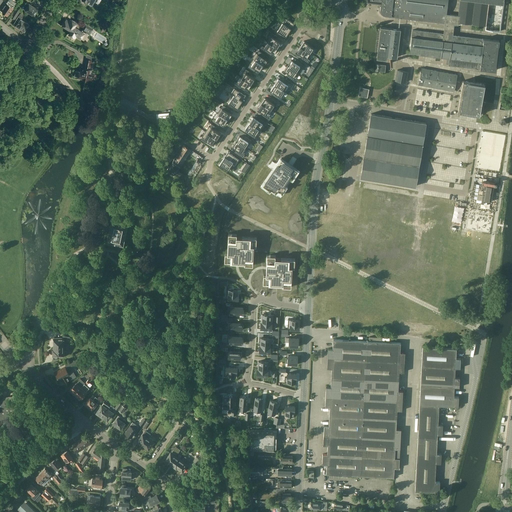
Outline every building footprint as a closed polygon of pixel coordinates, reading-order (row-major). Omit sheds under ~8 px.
[(12,0),(8,0),(8,1),(6,3),(1,11),(3,12),(3,13),(5,14),(6,14),(8,15),(13,8),(17,3),(12,0)] [(385,15),(386,16),(391,16),(391,17),(440,23),(450,24),(457,25),(458,22),(486,25),(485,30),(500,32),(503,0),(459,0),(459,8),(458,15),(451,15),(446,14),(447,0),(367,0),(367,2),(381,4),(381,8),(381,9),(381,10),(381,11),(381,12),(382,12),(382,13),(383,14),(384,15),(385,15)] [(27,7),(25,10),(34,16),(38,9),(29,4),(26,2),(24,5),(27,7)] [(16,8),(15,11),(11,17),(14,20),(20,10),(16,8)] [(28,24),(21,20),(24,15),(21,13),(16,21),(17,21),(15,24),(17,26),(16,27),(19,29),(20,28),(21,29),(21,30),(23,31),(23,30),(24,31),(28,24)] [(282,23),(277,31),(279,32),(282,34),(286,36),(289,32),(291,29),(290,28),(287,26),(290,21),(285,17),(280,20),(279,21),(282,23)] [(80,39),(85,32),(89,35),(93,29),(85,25),(82,30),(81,32),(74,27),(76,23),(70,20),(69,22),(66,20),(62,25),(71,31),(69,34),(75,38),(76,36),(80,39)] [(378,55),(377,58),(378,58),(386,59),(387,56),(396,57),(397,57),(400,30),(400,29),(400,30),(390,28),(390,29),(381,28),(380,31),(380,32),(377,54),(377,55),(378,55)] [(410,53),(440,57),(447,57),(446,64),(449,64),(449,65),(480,69),(495,70),(496,66),(495,66),(498,45),(499,41),(484,39),(408,29),(407,42),(411,42),(410,53)] [(267,41),(268,42),(277,48),(281,43),(275,39),(277,36),(272,33),(270,35),(267,41)] [(304,41),(300,46),(311,53),(314,48),(315,48),(317,45),(312,42),(310,45),(304,41)] [(261,45),(259,47),(266,52),(268,49),(274,53),(277,48),(268,42),(264,47),(261,45)] [(300,46),(297,52),(303,56),(301,58),(308,63),(310,60),(308,58),(311,53),(300,46)] [(252,58),(253,59),(264,66),(267,60),(263,57),(265,55),(258,51),(257,53),(256,52),(252,58)] [(82,72),(79,71),(79,72),(75,71),(74,76),(78,77),(80,77),(79,78),(91,81),(91,79),(93,80),(94,74),(91,73),(91,70),(89,69),(90,65),(92,65),(93,60),(86,59),(85,64),(86,64),(85,68),(83,68),(82,72)] [(250,64),(248,67),(254,71),(256,68),(260,71),(264,66),(253,59),(249,64),(250,64)] [(291,60),(287,65),(299,73),(302,68),(303,69),(305,66),(298,61),(296,63),(291,60)] [(287,65),(284,71),(289,74),(287,77),(292,80),(294,78),(295,79),(299,73),(287,65)] [(418,85),(440,89),(454,91),(457,76),(457,75),(421,68),(418,85)] [(244,72),(241,77),(251,84),(255,79),(249,75),(251,72),(246,69),(244,71),(244,72)] [(397,70),(395,80),(406,82),(408,72),(397,70)] [(235,81),(233,84),(240,88),(242,86),(248,90),(251,84),(241,77),(240,76),(236,82),(235,81)] [(278,79),(274,84),(284,91),(286,92),(289,87),(290,88),(292,85),(285,80),(283,82),(278,79)] [(463,81),(458,111),(479,115),(484,84),(463,81)] [(226,85),(223,84),(215,95),(218,97),(221,92),(222,93),(223,90),(226,85)] [(274,84),(271,90),(276,94),(275,96),(280,99),(281,97),(280,96),(284,91),(274,84)] [(233,95),(228,103),(237,109),(240,104),(242,101),(241,100),(238,98),(242,93),(234,88),(231,94),(233,95)] [(265,98),(261,103),(271,109),(274,104),(276,105),(277,102),(272,99),(271,101),(265,98)] [(261,103),(257,108),(263,112),(262,115),(269,120),(271,117),(269,116),(273,111),(271,109),(261,103)] [(221,107),(217,113),(228,120),(231,114),(226,111),(228,108),(223,105),(221,108),(221,107)] [(133,109),(128,117),(135,122),(134,124),(140,128),(143,123),(148,126),(151,121),(135,111),(133,109)] [(214,118),(212,121),(217,124),(219,122),(224,125),(228,120),(217,113),(216,112),(213,117),(214,118)] [(362,166),(360,177),(362,178),(358,177),(373,180),(388,182),(404,185),(415,187),(426,123),(371,114),(370,121),(366,143),(362,166)] [(253,117),(249,123),(259,129),(261,130),(266,122),(260,118),(258,121),(253,117)] [(249,123),(245,128),(251,132),(249,135),(254,138),(257,135),(255,134),(259,129),(249,123)] [(209,126),(205,131),(217,139),(221,134),(215,130),(216,127),(211,124),(210,126),(209,126)] [(202,137),(201,140),(206,143),(207,141),(213,145),(217,139),(205,131),(202,137)] [(160,152),(158,150),(160,149),(157,143),(158,142),(157,141),(156,142),(153,135),(152,136),(151,134),(142,139),(144,144),(147,151),(148,151),(150,157),(152,156),(152,157),(159,154),(159,152),(160,152)] [(239,136),(236,141),(246,149),(250,143),(251,140),(246,137),(245,139),(239,136)] [(236,141),(232,147),(237,150),(235,153),(243,158),(245,155),(244,154),(247,149),(246,149),(236,141)] [(169,173),(173,176),(178,168),(181,164),(191,150),(184,145),(166,172),(168,173),(169,173)] [(222,160),(219,165),(227,170),(232,163),(235,165),(239,159),(231,154),(228,159),(225,157),(224,157),(222,160)] [(280,157),(260,186),(269,191),(271,189),(281,195),(284,191),(292,179),(293,180),(300,170),(280,157)] [(495,177),(483,175),(481,184),(479,184),(476,199),(491,201),(493,186),(495,187),(496,184),(494,184),(495,177)] [(117,243),(123,244),(127,223),(111,220),(107,241),(113,242),(113,243),(117,243)] [(290,284),(291,272),(291,267),(292,259),(281,258),(279,258),(280,252),(253,250),(253,245),(254,238),(242,237),(237,237),(229,236),(228,247),(228,253),(227,261),(236,261),(239,261),(244,262),(252,262),(267,263),(267,266),(267,269),(266,274),(266,282),(277,283),(283,283),(290,284)] [(226,289),(226,298),(238,299),(238,295),(238,290),(233,290),(233,289),(229,288),(229,289),(226,289)] [(261,322),(273,322),(274,315),(262,314),(262,322),(261,322)] [(288,319),(287,328),(299,329),(299,320),(288,319)] [(260,345),(272,346),(271,346),(271,338),(261,337),(261,345),(260,345)] [(289,337),(289,346),(298,347),(298,338),(289,337)] [(63,356),(63,355),(66,355),(66,352),(67,351),(67,345),(63,345),(63,341),(59,341),(59,338),(54,338),(54,349),(53,349),(53,359),(57,359),(57,356),(63,356)] [(331,378),(399,381),(399,372),(404,372),(405,352),(400,352),(401,343),(333,339),(333,349),(328,349),(327,368),(332,368),(331,378)] [(421,366),(455,368),(460,368),(461,358),(456,358),(456,348),(422,347),(421,366)] [(288,355),(288,364),(297,365),(297,356),(288,355)] [(257,369),(269,370),(269,369),(268,369),(269,362),(259,361),(258,369),(257,369)] [(224,366),(224,375),(230,376),(230,377),(235,377),(235,376),(235,371),(236,371),(237,367),(224,366)] [(421,366),(420,385),(454,387),(459,387),(460,377),(455,377),(455,368),(421,366)] [(62,369),(55,373),(60,380),(62,379),(65,383),(68,381),(75,376),(72,371),(69,373),(65,367),(62,369)] [(285,377),(284,382),(296,382),(296,374),(287,373),(287,377),(285,377)] [(326,387),(325,397),(403,401),(403,391),(398,391),(399,381),(331,378),(331,387),(326,387)] [(105,389),(111,384),(108,381),(102,385),(105,389)] [(82,386),(79,384),(77,382),(76,383),(70,390),(75,394),(82,386)] [(82,386),(75,394),(77,396),(76,397),(78,399),(79,398),(80,399),(80,398),(82,399),(85,397),(83,395),(88,389),(86,386),(84,384),(82,386)] [(439,406),(440,406),(458,406),(459,398),(459,397),(454,396),(454,387),(420,385),(420,405),(439,406)] [(7,397),(5,398),(0,401),(0,424),(23,407),(20,402),(17,398),(14,397),(13,396),(11,396),(9,396),(7,397)] [(224,396),(223,405),(232,406),(233,396),(229,396),(228,397),(224,396)] [(240,397),(239,411),(246,412),(247,398),(246,397),(242,396),(242,397),(240,397)] [(88,408),(90,409),(91,409),(92,409),(97,403),(99,400),(95,397),(92,400),(90,398),(85,404),(89,407),(88,408)] [(256,397),(253,412),(260,413),(262,398),(256,397)] [(402,410),(403,401),(325,397),(325,407),(330,407),(329,425),(324,425),(323,435),(401,439),(401,429),(396,429),(397,410),(402,410)] [(270,400),(268,414),(274,416),(277,402),(270,400)] [(108,409),(109,406),(103,403),(102,405),(101,406),(100,406),(99,407),(100,408),(96,413),(97,413),(97,414),(98,415),(99,415),(102,417),(108,409)] [(111,405),(109,407),(109,406),(108,409),(102,417),(107,420),(108,420),(108,419),(109,418),(109,417),(114,410),(113,409),(114,407),(111,405)] [(286,405),(285,417),(290,417),(294,417),(294,415),(294,406),(286,405)] [(438,424),(439,406),(420,405),(418,433),(438,434),(442,435),(443,425),(438,424)] [(161,419),(166,423),(170,417),(165,414),(161,419)] [(121,429),(125,422),(126,421),(123,419),(119,416),(117,418),(113,423),(115,424),(114,425),(119,428),(119,427),(121,429)] [(132,422),(130,426),(125,433),(131,437),(138,427),(132,422)] [(137,441),(143,445),(150,435),(151,433),(145,430),(143,434),(142,434),(137,441)] [(249,430),(248,450),(276,452),(276,448),(277,437),(276,437),(277,431),(249,430)] [(437,453),(438,434),(418,433),(417,462),(436,463),(441,463),(441,453),(437,453)] [(154,438),(150,435),(143,445),(148,449),(153,441),(152,440),(154,438)] [(401,439),(323,435),(323,445),(328,445),(327,454),(323,454),(322,464),(327,464),(326,474),(394,477),(394,468),(399,468),(400,458),(395,458),(395,449),(400,449),(401,439)] [(77,453),(87,446),(90,444),(91,443),(88,439),(86,440),(85,437),(77,443),(77,444),(72,447),(77,453)] [(170,452),(165,459),(171,463),(176,456),(180,449),(175,446),(170,452)] [(99,459),(98,470),(103,470),(105,454),(100,453),(98,451),(95,449),(91,454),(94,456),(99,459)] [(68,463),(70,461),(72,463),(74,461),(67,451),(61,455),(66,462),(67,461),(68,463)] [(171,463),(170,464),(176,468),(177,468),(182,460),(179,459),(181,456),(179,454),(177,457),(176,456),(171,463)] [(196,456),(192,463),(196,466),(201,459),(197,457),(196,456)] [(182,460),(177,468),(182,471),(187,464),(190,460),(185,457),(182,460)] [(56,468),(58,470),(61,467),(60,465),(61,464),(56,458),(50,463),(55,469),(56,468)] [(435,482),(436,463),(417,462),(415,491),(440,492),(440,482),(435,482)] [(283,469),(282,469),(282,466),(272,467),(272,471),(274,471),(274,473),(278,474),(278,472),(280,472),(283,472),(283,475),(291,476),(292,469),(283,469)] [(40,473),(47,479),(49,482),(51,480),(49,477),(51,474),(45,468),(40,473)] [(132,472),(131,472),(127,471),(127,469),(123,468),(123,471),(122,471),(122,475),(122,478),(134,479),(134,476),(132,475),(132,472)] [(47,479),(40,473),(36,478),(42,484),(47,479)] [(55,475),(53,477),(55,479),(59,484),(61,481),(58,478),(55,475)] [(97,485),(96,488),(100,489),(101,486),(102,478),(99,478),(99,476),(96,476),(96,478),(93,477),(90,477),(89,481),(89,484),(92,485),(97,485)] [(140,484),(138,487),(137,488),(138,488),(136,490),(139,492),(140,490),(145,494),(150,486),(147,483),(146,484),(144,483),(142,486),(140,484)] [(27,489),(33,495),(32,497),(35,499),(40,493),(38,490),(31,484),(27,489)] [(133,488),(130,488),(125,488),(125,485),(121,484),(121,487),(120,494),(126,495),(126,496),(130,496),(132,496),(133,488)] [(47,488),(44,490),(52,497),(54,495),(47,488)] [(44,492),(41,495),(48,501),(50,498),(44,492)] [(91,493),(91,495),(88,494),(87,502),(90,503),(96,503),(95,505),(99,506),(99,504),(100,497),(94,496),(94,495),(93,495),(94,494),(91,493)] [(253,504),(253,503),(253,499),(257,499),(257,493),(248,493),(248,504),(253,504)] [(159,501),(159,500),(156,494),(151,497),(150,495),(145,497),(150,506),(152,505),(152,504),(155,502),(155,503),(156,503),(159,502),(159,501)] [(284,504),(284,503),(290,503),(291,494),(282,494),(282,499),(279,499),(279,504),(284,504)] [(120,499),(119,501),(119,505),(119,508),(128,509),(131,509),(132,503),(129,502),(124,501),(124,499),(120,499)] [(35,511),(25,502),(18,510),(20,511),(35,511)]
